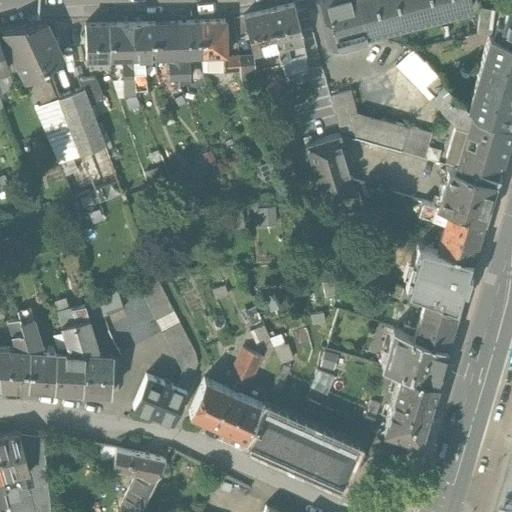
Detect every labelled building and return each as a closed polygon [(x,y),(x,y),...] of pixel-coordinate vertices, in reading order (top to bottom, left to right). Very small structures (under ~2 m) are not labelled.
[(355,0),(321,0),(317,1),(328,44),(364,35),(355,0)] [(469,0),(355,0),(364,35),(472,8),(469,0)] [(511,3),(509,3),(501,31),(495,29),(493,38),(511,43),(511,3)] [(294,6),(268,12),(277,49),(280,63),(305,57),(294,6)] [(494,12),(480,8),(477,34),(488,37),(491,38),(494,12)] [(268,12),(243,18),(252,55),(277,49),(268,12)] [(224,22),(200,23),(201,56),(202,74),(207,74),(223,73),(224,75),(225,75),(225,73),(224,60),(225,60),(225,59),(224,56),(225,56),(224,22)] [(200,23),(177,24),(178,57),(179,81),(189,81),(188,57),(201,56),(200,23)] [(154,24),(131,25),(133,58),(155,58),(154,24)] [(177,24),(154,24),(155,58),(168,57),(168,81),(179,81),(178,57),(177,24)] [(45,25),(24,31),(43,74),(45,73),(43,69),(61,60),(45,25)] [(131,25),(109,26),(110,59),(133,58),(131,25)] [(109,26),(85,26),(86,60),(110,59),(109,26)] [(83,87),(48,101),(38,76),(43,74),(24,31),(19,32),(18,30),(16,30),(15,29),(1,33),(14,65),(23,82),(58,163),(105,144),(83,87)] [(491,38),(488,37),(468,108),(476,117),(509,126),(511,114),(511,43),(493,38),(491,38)] [(468,108),(415,49),(395,68),(430,102),(434,97),(442,105),(441,108),(454,121),(468,125),(471,115),(476,117),(468,108)] [(239,58),(225,59),(225,60),(224,60),(225,73),(239,72),(239,59),(239,58)] [(253,58),(239,59),(239,72),(254,71),(253,58)] [(91,64),(77,64),(81,80),(91,80),(91,64)] [(133,82),(133,67),(123,67),(123,82),(133,82)] [(143,82),(143,67),(133,67),(133,82),(143,82)] [(324,76),(307,80),(314,107),(331,102),(328,92),(324,76)] [(349,87),(328,92),(331,102),(339,131),(360,125),(357,115),(349,87)] [(432,135),(357,115),(360,125),(339,131),(340,135),(426,160),(432,135)] [(476,117),(471,115),(468,125),(466,131),(455,128),(447,156),(458,159),(455,168),(495,180),(510,127),(509,126),(476,117)] [(340,135),(304,145),(318,189),(354,189),(340,135)] [(455,168),(448,166),(436,206),(483,219),(495,180),(455,168)] [(436,206),(422,202),(419,215),(445,223),(479,232),(483,219),(436,206)] [(479,232),(445,223),(437,249),(471,259),(479,232)] [(471,259),(437,249),(433,262),(467,274),(471,259)] [(467,274),(433,262),(423,296),(424,296),(457,308),(467,274)] [(195,352),(154,274),(136,280),(184,372),(179,387),(185,390),(196,363),(195,352)] [(414,284),(408,282),(405,289),(411,291),(414,284)] [(115,287),(96,294),(104,316),(122,309),(115,287)] [(405,289),(403,288),(398,300),(418,307),(419,306),(421,307),(424,296),(411,291),(405,289)] [(457,308),(424,296),(421,307),(417,321),(413,335),(445,346),(457,308)] [(83,305),(71,308),(74,321),(87,317),(83,305)] [(41,344),(33,316),(27,318),(19,320),(28,348),(26,385),(53,387),(56,350),(40,349),(41,344)] [(16,347),(0,346),(0,383),(26,385),(28,348),(19,320),(18,317),(13,319),(7,321),(16,347)] [(113,354),(95,353),(95,346),(87,317),(74,321),(84,352),(81,389),(110,392),(113,354)] [(417,321),(403,317),(400,330),(413,335),(417,321)] [(66,323),(62,325),(68,345),(72,351),(56,350),(53,387),(81,389),(84,352),(74,321),(66,323)] [(400,330),(393,327),(380,365),(399,371),(435,381),(445,346),(413,335),(400,330)] [(243,347),(230,376),(238,380),(251,350),(243,347)] [(251,350),(238,380),(247,383),(260,354),(251,350)] [(334,375),(315,368),(310,385),(326,392),(334,375)] [(435,381),(399,371),(392,394),(428,405),(435,381)] [(179,387),(146,374),(133,404),(171,420),(185,390),(179,387)] [(203,377),(188,411),(218,425),(234,391),(203,377)] [(262,404),(234,391),(218,425),(247,438),(262,404)] [(428,405),(392,394),(382,428),(418,439),(428,405)] [(353,444),(262,404),(247,438),(338,478),(353,444)] [(36,488),(19,492),(14,474),(28,471),(18,433),(0,436),(0,474),(5,493),(9,511),(47,511),(44,467),(32,470),(36,488)] [(42,436),(18,433),(28,471),(32,470),(44,467),(42,436)] [(115,447),(90,443),(87,462),(112,468),(115,447)] [(135,511),(163,457),(115,447),(112,468),(137,472),(117,510),(122,511),(135,511)]
